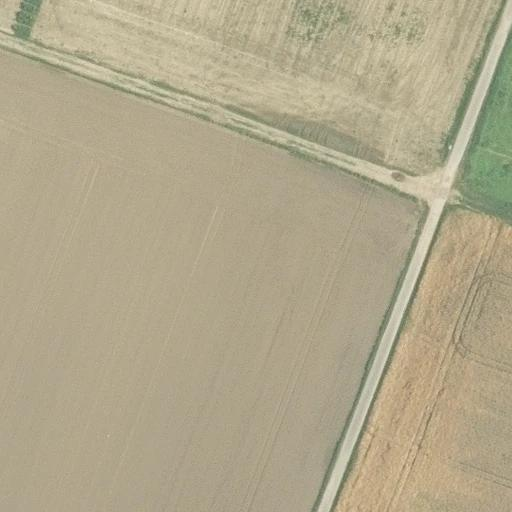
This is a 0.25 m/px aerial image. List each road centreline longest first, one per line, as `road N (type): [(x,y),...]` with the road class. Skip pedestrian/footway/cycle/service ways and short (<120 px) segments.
road 1 (track): [(511,229),(0,49)]
road 2 (track): [(511,9),(323,511)]
